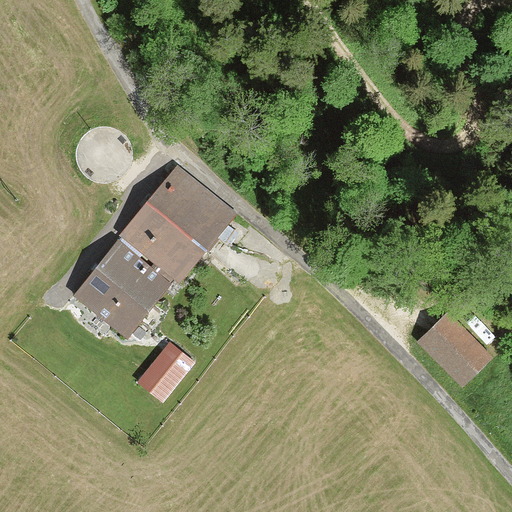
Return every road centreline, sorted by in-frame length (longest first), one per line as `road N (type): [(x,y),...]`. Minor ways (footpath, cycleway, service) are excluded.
road 1 (unclassified): [(511,477),(328,283),(155,131),(81,0)]
road 2 (track): [(311,0),(400,124),(452,145),(466,140),(478,116),(462,21),(480,0)]
road 3 (track): [(0,311),(53,299),(174,151)]
